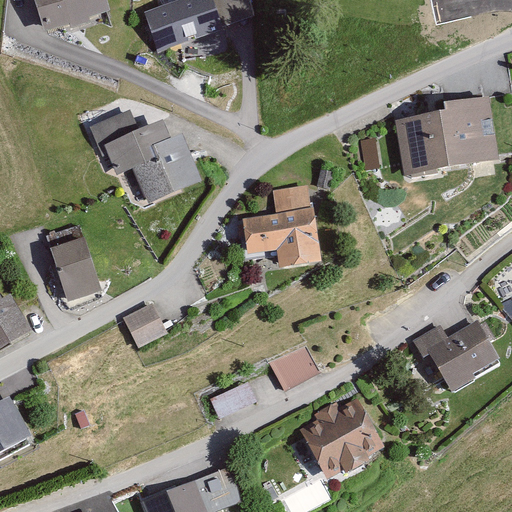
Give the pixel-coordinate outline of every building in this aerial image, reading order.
[(103,16),(97,0),(25,0),(34,26),(42,23),(46,35),(103,16)] [(216,35),(204,0),(185,0),(138,15),(152,56),(216,35)] [(428,118),(386,125),(394,180),(487,166),(478,103),(427,110),(428,118)] [(168,142),(161,123),(140,131),(133,115),(94,130),(112,177),(130,170),(144,206),(199,184),(180,137),(168,142)] [(372,170),(369,140),(353,142),(356,171),(372,170)] [(318,267),(309,189),(276,193),(279,218),(244,222),(248,259),(278,256),(279,272),(318,267)] [(86,237),(55,245),(69,299),(101,290),(86,237)] [(0,296),(0,345),(29,330),(9,292),(0,296)] [(170,336),(156,305),(127,318),(141,349),(170,336)] [(454,334),(448,322),(419,337),(430,358),(437,355),(455,390),(477,379),(474,373),(502,358),(481,320),(454,334)] [(310,375),(297,348),(263,364),(276,391),(310,375)] [(245,406),(237,386),(203,401),(212,421),(245,406)] [(0,451),(29,437),(9,397),(0,401),(0,451)] [(382,450),(357,399),(343,406),(340,401),(315,414),(318,420),(299,429),(324,479),(339,472),(341,475),(363,465),(361,460),(382,450)] [(78,427),(72,412),(62,416),(68,431),(78,427)] [(208,511),(241,500),(232,466),(144,500),(148,511),(208,511)]
